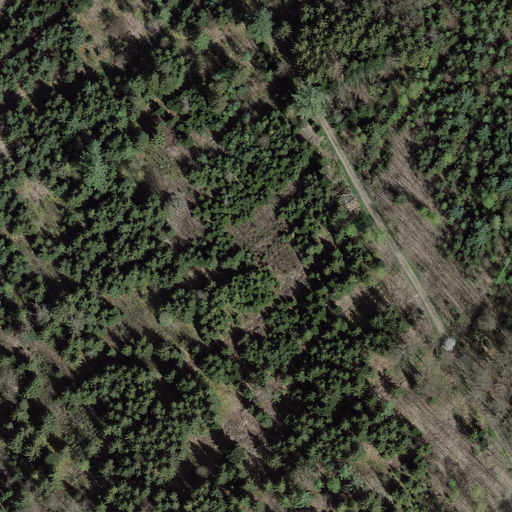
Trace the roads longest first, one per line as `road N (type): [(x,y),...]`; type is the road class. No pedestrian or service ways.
road 1 (track): [(253,0),(511,456)]
road 2 (track): [(0,115),(132,69),(188,0)]
